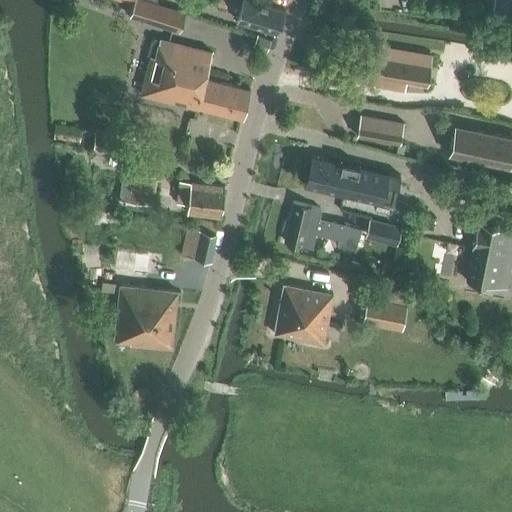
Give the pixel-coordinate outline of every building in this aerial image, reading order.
[(123,0),(133,4),(129,16),(179,32),(185,12),(147,0),(123,0)] [(285,10),(251,0),(178,0),(196,5),(197,0),(216,0),(240,8),(236,21),(275,32),(285,10)] [(511,0),(494,0),(493,12),(511,14),(511,0)] [(266,51),(270,42),(258,37),(254,46),(266,51)] [(242,119),(250,90),(205,79),(212,52),(155,38),(141,94),(187,106),(185,112),(196,114),(198,107),(242,119)] [(381,46),(374,85),(405,91),(406,82),(427,85),(432,55),(381,46)] [(404,122),(360,115),(357,135),(400,143),(404,122)] [(511,135),(457,124),(451,152),(511,165),(511,162),(511,135)] [(81,128),(56,125),(54,139),(80,142),(81,128)] [(125,155),(125,153),(128,135),(95,131),(92,151),(125,155)] [(311,154),(304,186),(340,195),(362,200),(382,204),(387,182),(398,185),(400,175),(311,154)] [(122,174),(119,201),(153,206),(156,178),(122,174)] [(221,217),(225,187),(180,181),(177,203),(188,205),(187,213),(221,217)] [(344,225),(318,218),(321,209),(293,202),(284,241),(311,248),(315,233),(339,239),(338,244),(353,249),(359,229),(344,225)] [(109,214),(90,211),(88,228),(107,231),(109,214)] [(196,230),(187,228),(181,255),(210,261),(217,222),(199,219),(197,225),(196,230)] [(401,227),(369,219),(366,233),(374,235),(373,239),(397,245),(401,227)] [(506,288),(511,258),(511,229),(503,227),(477,222),(471,247),(473,247),(466,281),(491,286),(492,285),(506,288)] [(171,347),(177,300),(177,291),(146,288),(148,275),(151,255),(117,252),(115,270),(103,269),(101,290),(119,293),(114,339),(130,341),(130,343),(171,347)] [(333,292),(284,282),(274,331),(323,341),(333,292)] [(366,298),(361,323),(401,331),(406,306),(366,298)] [(488,382),(460,380),(460,388),(488,390),(488,382)]
